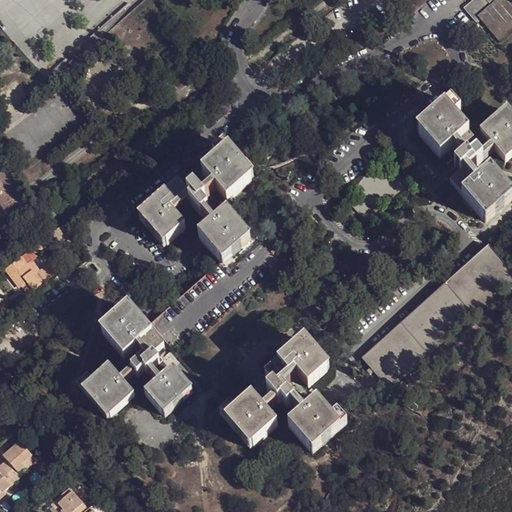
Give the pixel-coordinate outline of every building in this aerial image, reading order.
[(502,21),(511,11),(511,0),(500,0),(487,11),(498,24),(502,21)] [(511,11),(502,21),(511,32),(511,11)] [(462,114),(424,143),(446,169),(459,159),(463,164),(470,158),(482,149),(463,127),(468,123),(462,114)] [(511,127),(493,143),(511,165),(511,127)] [(255,181),(224,144),(215,151),(220,158),(207,170),(217,181),(215,182),(220,188),(231,201),(255,181)] [(470,158),(463,164),(464,166),(455,173),(466,186),(473,181),(476,185),(493,171),(488,165),(481,171),(470,158)] [(0,204),(15,227),(27,217),(20,207),(28,202),(6,170),(0,174),(0,179),(1,181),(0,181),(0,204)] [(220,188),(215,182),(209,188),(202,179),(189,190),(197,199),(194,202),(215,226),(220,222),(210,211),(214,207),(207,200),(220,188)] [(473,181),(466,186),(455,195),(486,231),(511,209),(511,202),(496,184),(483,193),(476,185),(473,181)] [(197,199),(189,190),(182,182),(144,214),(168,243),(187,226),(179,215),(194,202),(197,199)] [(30,216),(36,211),(33,207),(27,212),(30,216)] [(313,223),(305,212),(297,217),(305,229),(313,223)] [(220,222),(215,226),(202,237),(223,263),(252,238),(231,213),(220,222)] [(64,240),(55,229),(45,237),(54,248),(64,240)] [(29,250),(4,271),(14,283),(19,279),(30,295),(58,271),(51,263),(32,278),(23,267),(35,257),(29,250)] [(389,400),(511,295),(511,282),(492,256),(361,368),(389,400)] [(0,311),(1,314),(10,307),(4,300),(0,303),(0,311)] [(165,347),(133,309),(104,332),(124,356),(137,346),(145,354),(149,360),(155,355),(165,347)] [(331,375),(307,347),(268,378),(277,388),(283,395),(286,392),(302,379),(312,391),(331,375)] [(149,360),(145,354),(117,376),(123,384),(135,373),(139,377),(146,372),(157,386),(146,395),(161,413),(190,390),(175,371),(163,381),(157,374),(165,366),(155,355),(149,360)] [(123,384),(117,376),(107,365),(92,376),(89,371),(79,379),(110,415),(133,396),(123,384)] [(283,395),(277,388),(265,399),(270,405),(263,411),(267,417),(279,407),(280,408),(284,405),(291,414),(299,408),(286,392),(283,395)] [(267,417),(263,411),(254,401),(236,416),(230,409),(219,417),(252,456),(276,436),(264,422),(266,419),(265,419),(267,417)] [(336,426),(318,405),(304,417),(307,421),(290,436),(312,462),(349,430),(341,421),(336,426)] [(5,463),(0,466),(0,469),(12,483),(18,477),(15,473),(21,468),(19,465),(28,458),(17,445),(2,459),(5,463)] [(23,471),(32,462),(28,458),(19,465),(21,468),(23,471)] [(0,492),(1,493),(12,483),(0,469),(0,492)] [(85,511),(86,511),(68,491),(56,502),(63,511),(85,511)] [(63,511),(56,502),(51,506),(56,511),(63,511)]
